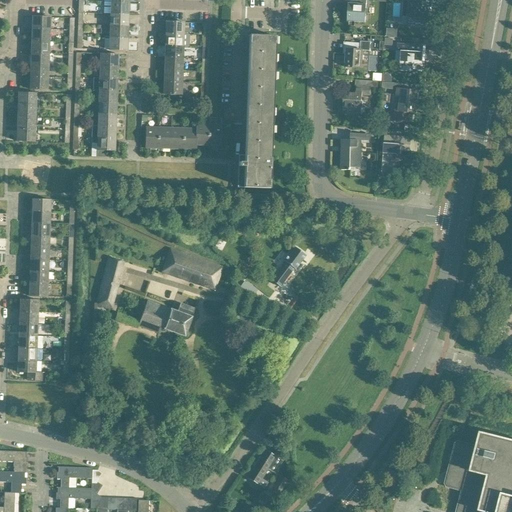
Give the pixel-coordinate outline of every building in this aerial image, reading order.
[(345,3),(345,4),(348,4),(347,22),(365,23),(366,0),(345,0),(346,3),(345,3)] [(421,2),(407,1),(406,12),(409,12),(408,26),(426,27),(427,13),(421,13),(421,2)] [(128,14),(129,2),(111,2),(110,14),(128,14)] [(128,26),(128,14),(110,14),(110,26),(128,26)] [(50,29),(50,17),(32,16),(32,29),(50,29)] [(184,34),(184,22),(166,21),(166,34),(184,34)] [(128,38),(128,26),(110,26),(110,38),(128,38)] [(49,42),(50,29),(32,29),(31,41),(49,42)] [(183,46),(184,34),(166,34),(165,46),(183,46)] [(238,171),(237,187),(243,187),(269,188),(268,188),(274,37),(275,37),(249,36),(246,125),(245,155),(242,155),(241,162),(239,162),(238,171)] [(127,51),(128,38),(110,38),(109,50),(127,51)] [(49,54),(49,42),(31,41),(31,53),(49,54)] [(369,51),(370,41),(360,43),(344,42),(343,50),(346,50),(345,67),(361,68),(363,50),(369,51)] [(422,65),(423,46),(397,44),(397,51),(401,51),(400,64),(412,65),(412,73),(424,74),(425,65),(422,65)] [(183,59),(183,46),(165,46),(165,58),(183,59)] [(370,48),(369,63),(375,63),(374,72),(382,72),(383,49),(370,48)] [(48,66),(49,54),(31,53),(30,65),(48,66)] [(100,54),(100,66),(118,67),(118,55),(100,54)] [(182,71),(183,59),(165,58),(164,70),(182,71)] [(48,78),(48,66),(30,65),(30,77),(48,78)] [(117,79),(118,67),(100,66),(99,78),(117,79)] [(182,83),(182,71),(164,70),(164,82),(182,83)] [(47,90),(48,78),(30,77),(29,89),(47,90)] [(117,91),(117,79),(99,78),(93,78),(93,90),(99,90),(117,91)] [(181,95),(182,83),(164,82),(163,94),(181,95)] [(344,94),(343,115),(361,116),(362,95),(371,96),(372,87),(356,86),(356,94),(344,94)] [(418,98),(415,98),(416,92),(419,92),(398,89),(397,96),(401,97),(399,111),(395,111),(394,121),(399,122),(399,123),(402,123),(402,122),(407,123),(409,113),(416,114),(418,98)] [(117,103),(117,91),(99,90),(98,102),(117,103)] [(36,94),(20,93),(18,93),(17,105),(35,106),(36,94)] [(116,115),(117,103),(98,102),(98,114),(116,115)] [(35,118),(35,106),(17,105),(17,118),(35,118)] [(116,127),(116,115),(98,114),(98,126),(116,127)] [(35,131),(35,118),(17,118),(16,130),(35,131)] [(208,145),(209,124),(195,123),(195,127),(196,127),(195,145),(196,145),(208,145)] [(222,124),(209,124),(208,145),(221,146),(222,124)] [(115,139),(116,127),(98,126),(92,126),(92,138),(97,138),(115,139)] [(158,148),(159,126),(145,126),(145,148),(158,148)] [(171,149),(172,127),(159,126),(158,148),(171,149)] [(183,149),(184,127),(172,127),(171,149),(183,149)] [(196,127),(195,127),(184,127),(183,149),(196,149),(196,145),(195,145),(196,127)] [(34,143),(35,131),(16,130),(16,142),(34,143)] [(361,168),(362,141),(369,141),(370,134),(350,134),(350,140),(342,140),(341,170),(350,170),(350,167),(361,168)] [(410,151),(411,139),(411,138),(384,136),(382,164),(381,164),(381,166),(382,166),(381,174),(391,175),(393,154),(400,155),(401,151),(410,151)] [(115,151),(115,139),(97,138),(92,138),(92,143),(97,143),(97,150),(96,157),(109,157),(109,151),(111,151),(113,151),(115,151)] [(50,212),(51,200),(32,199),(32,212),(50,212)] [(50,224),(50,212),(32,212),(32,224),(50,224)] [(49,236),(50,224),(32,224),(31,236),(49,236)] [(49,248),(49,236),(31,236),(31,248),(49,248)] [(272,280),(281,287),(295,268),(296,269),(306,256),(295,247),(284,260),(286,262),(272,280)] [(48,260),(49,248),(31,248),(30,260),(48,260)] [(171,249),(162,272),(215,291),(224,266),(223,266),(223,267),(171,249)] [(96,306),(111,309),(114,310),(121,284),(118,284),(124,262),(109,258),(96,306)] [(48,272),(48,260),(30,260),(30,271),(48,272)] [(254,287),(259,280),(246,270),(241,277),(254,287)] [(47,284),(48,272),(30,271),(29,283),(47,284)] [(256,289),(245,281),(241,287),(252,295),(256,289)] [(47,296),(47,284),(29,283),(29,296),(47,296)] [(38,300),(20,300),(20,312),(38,313),(38,300)] [(139,319),(163,328),(185,337),(195,309),(180,304),(178,312),(170,309),(146,300),(139,319)] [(37,324),(38,313),(20,312),(19,324),(37,324)] [(37,336),(37,324),(19,324),(19,336),(37,336)] [(36,348),(37,336),(19,336),(18,348),(36,348)] [(36,360),(36,348),(18,348),(18,360),(36,360)] [(35,373),(36,360),(18,360),(18,372),(28,373),(27,380),(42,381),(42,373),(35,373)] [(68,374),(68,362),(63,362),(63,361),(60,361),(60,365),(63,365),(63,374),(68,374)] [(283,427),(277,423),(270,435),(282,442),(283,429),(283,427)] [(511,511),(511,440),(480,433),(477,446),(456,440),(445,487),(461,491),(455,511),(511,511)] [(265,450),(260,457),(247,478),(264,488),(268,482),(262,478),(268,469),(275,473),(283,461),(265,450)] [(0,451),(0,461),(14,462),(14,472),(13,472),(26,473),(27,452),(0,451)] [(91,478),(91,468),(57,467),(56,479),(61,480),(60,488),(68,488),(68,487),(68,477),(91,478)] [(103,474),(98,470),(93,470),(93,468),(91,468),(91,478),(91,484),(96,484),(97,482),(103,474)] [(26,473),(13,472),(14,472),(0,471),(0,481),(11,482),(10,492),(10,493),(14,493),(21,493),(21,484),(25,485),(26,478),(24,478),(25,473),(26,473)] [(277,496),(287,480),(280,476),(270,492),(277,496)] [(102,486),(97,482),(96,484),(91,484),(91,488),(91,489),(91,497),(95,497),(97,494),(102,486)] [(91,489),(91,488),(68,487),(68,488),(60,488),(56,488),(56,500),(60,500),(60,509),(66,509),(74,509),(75,498),(90,498),(91,497),(91,489)] [(13,511),(14,493),(10,493),(10,492),(4,492),(3,507),(3,511),(13,511)] [(94,509),(102,498),(97,494),(95,497),(91,497),(90,498),(90,509),(94,509)] [(106,510),(107,498),(102,498),(94,509),(96,509),(96,510),(106,510)] [(130,510),(130,499),(122,498),(121,511),(127,511),(127,510),(130,510)] [(138,511),(138,500),(138,499),(130,499),(130,510),(138,510),(137,511),(138,511)] [(148,511),(149,501),(138,500),(138,511),(137,511),(148,511)]
